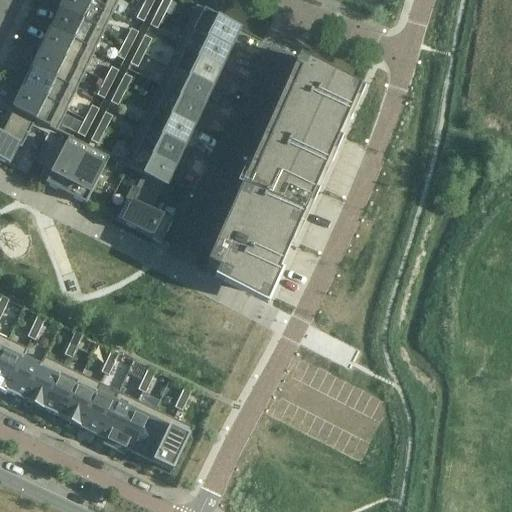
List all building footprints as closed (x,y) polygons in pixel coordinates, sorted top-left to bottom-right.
[(112,15),(83,0),(66,0),(60,12),(103,34),(104,33),(103,32),(112,15)] [(119,0),(83,0),(112,15),(113,13),(119,0)] [(154,0),(146,0),(143,6),(150,10),(154,0)] [(171,3),(165,0),(163,0),(157,13),(164,17),(171,3)] [(150,10),(143,6),(136,20),(143,24),(150,10)] [(239,30),(196,8),(185,28),(229,50),(230,49),(229,49),(238,31),(239,30)] [(103,34),(60,12),(59,14),(60,14),(51,32),(94,54),(95,52),(94,52),(103,34)] [(164,17),(157,13),(149,27),(157,31),(164,17)] [(229,50),(185,28),(185,30),(176,48),(220,70),(220,69),(220,68),(229,50)] [(138,34),(130,31),(123,44),(130,48),(138,34)] [(94,54),(51,32),(50,33),(51,34),(41,51),(85,73),(86,72),(85,72),(94,54)] [(151,41),(144,37),(137,51),(144,55),(151,41)] [(130,48),(123,44),(116,58),(123,62),(130,48)] [(220,70),(176,48),(175,49),(176,50),(167,67),(211,89),(211,88),(220,70)] [(85,73),(41,51),(41,53),(32,71),(76,93),(76,91),(85,73)] [(144,55),(137,51),(130,65),(137,69),(144,55)] [(338,139),(355,101),(360,90),(352,86),(305,62),(299,59),(213,251),(206,267),(217,273),(242,286),(253,292),(267,298),(278,274),(308,206),(312,207),(318,194),(314,192),(331,153),(338,139)] [(211,89),(167,67),(166,69),(167,69),(158,87),(201,109),(202,108),(201,107),(211,89)] [(118,73),(111,69),(104,83),(111,87),(118,73)] [(76,93),(32,71),(32,72),(32,73),(23,91),(67,112),(67,111),(76,93)] [(132,80),(124,76),(117,90),(124,94),(132,80)] [(111,87),(104,83),(97,96),(104,100),(111,87)] [(201,109),(158,87),(157,88),(158,89),(149,106),(192,129),(193,127),(192,127),(201,109)] [(124,94),(117,90),(110,103),(117,107),(124,94)] [(363,92),(360,90),(355,101),(358,102),(363,92)] [(67,112),(23,91),(22,92),(23,92),(14,110),(56,132),(67,112)] [(192,129),(149,106),(148,108),(139,126),(183,148),(184,147),(183,146),(192,129)] [(98,111),(91,107),(84,121),(91,125),(98,111)] [(56,132),(14,110),(10,117),(7,123),(28,134),(32,128),(33,125),(35,122),(56,133),(56,132)] [(112,118),(104,115),(97,128),(105,132),(112,118)] [(91,125),(84,121),(77,135),(84,138),(91,125)] [(18,147),(21,149),(28,134),(7,123),(1,136),(0,135),(0,162),(8,166),(18,147)] [(183,148),(139,126),(139,128),(130,145),(174,168),(175,166),(174,166),(183,148)] [(105,132),(97,128),(91,141),(98,145),(105,132)] [(89,149),(68,138),(44,186),(47,187),(57,192),(65,196),(89,149)] [(341,141),(338,139),(331,153),(335,155),(341,141)] [(174,168),(130,145),(130,147),(121,165),(164,187),(174,168)] [(89,149),(65,196),(72,199),(81,204),(85,206),(109,159),(89,149)] [(143,176),(121,165),(121,166),(142,177),(143,176)] [(164,187),(143,176),(142,177),(140,180),(139,183),(136,189),(157,200),(161,193),(164,187)] [(157,200),(136,189),(135,190),(131,188),(114,222),(153,241),(161,245),(163,242),(167,232),(164,231),(168,222),(151,213),(157,200)] [(239,291),(242,286),(217,273),(214,278),(239,291)] [(282,276),(278,274),(267,298),(253,292),(249,301),(266,309),(282,276)] [(37,317),(32,328),(39,332),(44,321),(37,317)] [(34,343),(39,332),(32,328),(27,339),(34,343)] [(74,335),(69,346),(76,349),(81,338),(74,335)] [(22,359),(23,360),(27,351),(8,342),(0,357),(0,391),(5,394),(22,359)] [(71,360),(76,349),(69,346),(64,357),(71,360)] [(111,353),(106,363),(113,367),(118,356),(111,353)] [(40,368),(39,368),(23,360),(22,359),(5,394),(23,403),(40,368)] [(42,412),(63,368),(44,359),(39,368),(40,368),(23,403),(42,412)] [(108,378),(113,367),(106,363),(101,374),(108,378)] [(60,421),(81,377),(63,368),(42,412),(60,421)] [(148,370),(143,381),(150,385),(155,374),(148,370)] [(95,394),(96,395),(100,386),(81,377),(60,421),(79,429),(95,394)] [(145,396),(150,385),(143,381),(137,392),(145,396)] [(114,403),(113,403),(117,394),(100,386),(96,395),(95,394),(79,429),(97,438),(114,403)] [(185,388),(179,399),(187,402),(192,391),(185,388)] [(113,451),(136,403),(117,394),(113,403),(114,403),(97,438),(105,442),(103,446),(113,451)] [(134,456),(155,412),(159,403),(140,394),(136,403),(113,451),(124,456),(126,452),(134,456)] [(181,413),(187,402),(179,399),(174,410),(181,413)] [(152,465),(173,421),(155,412),(134,456),(152,465)] [(192,430),(173,421),(152,465),(171,474),(192,430)]
